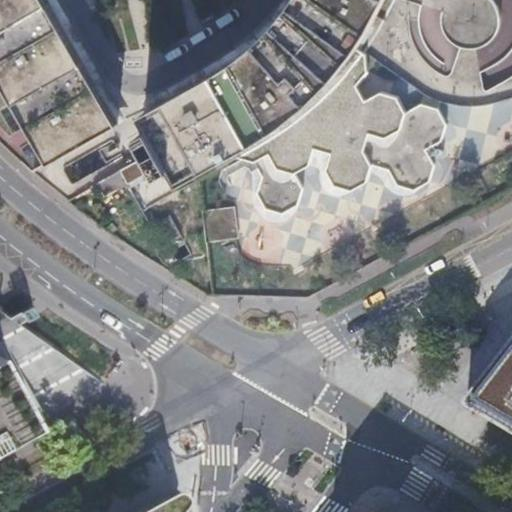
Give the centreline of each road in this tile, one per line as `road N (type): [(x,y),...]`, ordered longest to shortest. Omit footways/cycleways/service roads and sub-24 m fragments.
road 1 (tertiary): [(281,371),(36,214),(0,180)]
road 2 (tertiary): [(0,236),(157,349),(236,392)]
road 3 (residential): [(511,244),(281,371)]
road 4 (residential): [(218,401),(12,511)]
road 5 (residential): [(511,505),(387,432)]
road 6 (residential): [(387,432),(281,371)]
